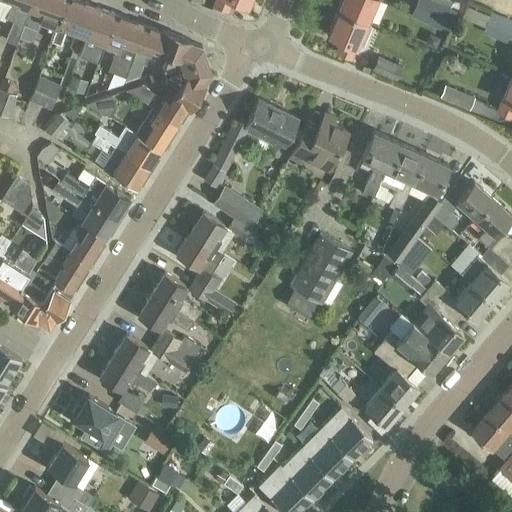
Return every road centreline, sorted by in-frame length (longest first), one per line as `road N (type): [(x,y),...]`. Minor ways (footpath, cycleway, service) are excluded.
road 1 (residential): [(60,353),(258,44)]
road 2 (residential): [(511,164),(466,130),(258,44)]
road 3 (unclassified): [(377,511),(400,462),(511,326)]
road 4 (residential): [(258,44),(145,0)]
